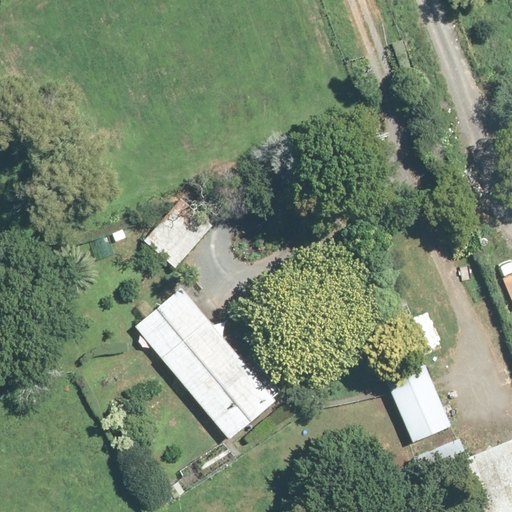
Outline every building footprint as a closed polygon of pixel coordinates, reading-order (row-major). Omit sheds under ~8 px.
[(180,196),(145,241),(188,274),(222,229),(180,196)] [(136,329),(230,432),(273,393),(180,290),(136,329)] [(427,368),(391,385),(417,443),(453,427),(427,368)] [(464,439),(418,455),(424,470),(469,453),(464,439)] [(511,511),(511,442),(468,460),(470,465),(488,511),(511,511)]
